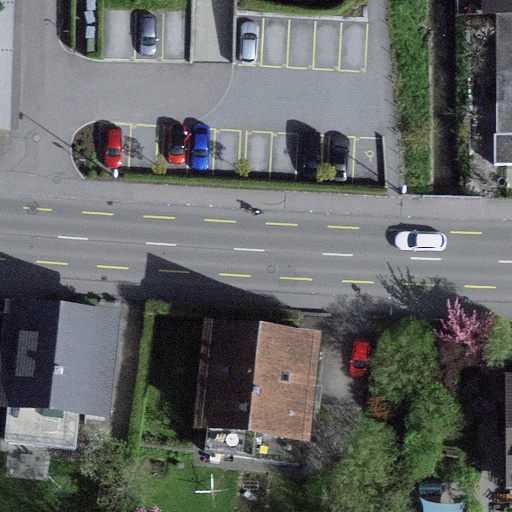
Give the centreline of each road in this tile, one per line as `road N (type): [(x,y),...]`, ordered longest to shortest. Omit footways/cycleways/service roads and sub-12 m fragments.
road 1 (secondary): [(511,258),(35,238)]
road 2 (residential): [(41,0),(35,238)]
